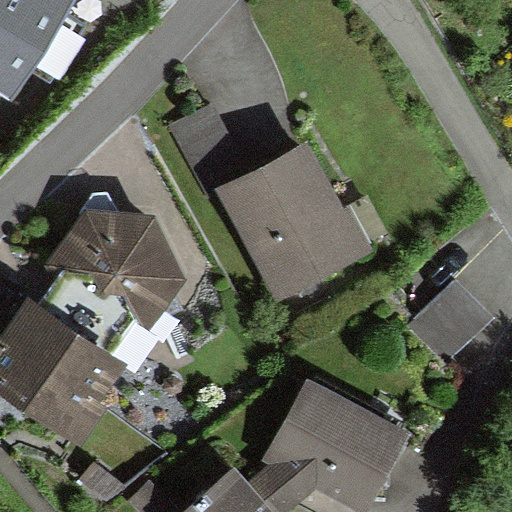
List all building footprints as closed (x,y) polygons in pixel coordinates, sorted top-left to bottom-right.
[(0,0),(0,84),(3,86),(60,0),(0,0)] [(213,106),(173,127),(208,195),(218,189),(279,306),(388,250),(364,203),(344,213),(311,148),(263,173),(251,179),(213,106)] [(87,212),(49,269),(151,331),(184,281),(161,222),(87,212)] [(454,279),(410,323),(447,360),(491,316),(454,279)] [(26,301),(0,337),(0,397),(81,454),(111,410),(105,406),(128,372),(26,301)] [(404,441),(316,387),(268,466),(307,491),(318,474),(365,503),(392,459),(404,441)] [(238,474),(191,511),(270,511),(268,510),(238,474)]
